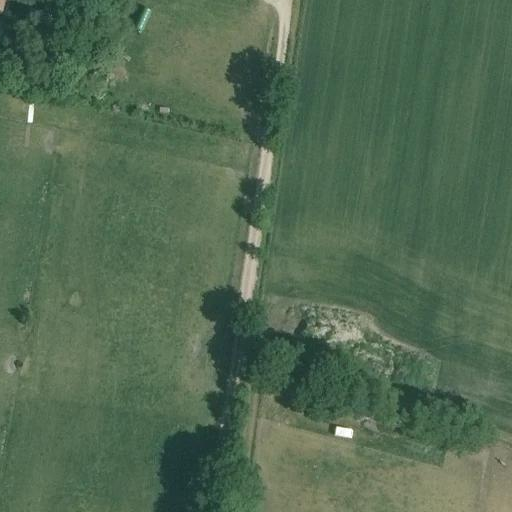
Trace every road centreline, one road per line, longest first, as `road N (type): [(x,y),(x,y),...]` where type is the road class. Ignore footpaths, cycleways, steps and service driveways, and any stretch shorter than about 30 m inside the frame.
road 1 (track): [(239,328),(511,421)]
road 2 (unclassified): [(209,511),(239,328)]
road 3 (track): [(232,511),(260,335)]
